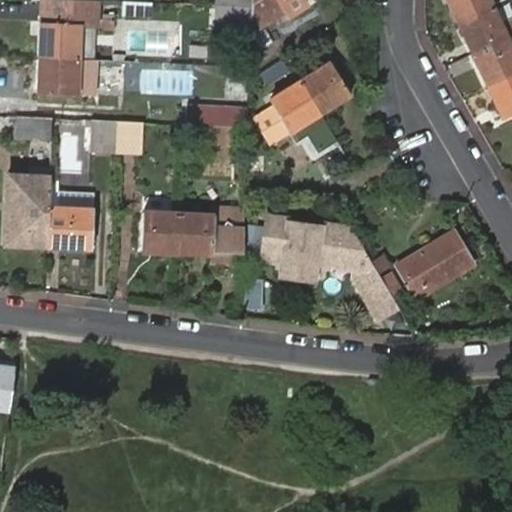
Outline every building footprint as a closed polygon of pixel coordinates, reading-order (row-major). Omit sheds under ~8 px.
[(42,0),(40,55),(77,58),(78,21),(92,22),(92,0),(42,0)] [(149,17),(150,2),(121,0),(120,15),(149,17)] [(308,0),(253,0),(253,6),(252,33),(285,11),(287,14),(309,0),(308,0)] [(447,0),(458,20),(493,4),(500,0),(447,0)] [(236,34),(251,35),(252,33),(253,6),(216,4),(215,25),(236,26),(236,34)] [(458,20),(473,52),(511,33),(511,18),(502,23),(493,4),(458,20)] [(337,32),(321,43),(328,56),(345,45),(337,32)] [(511,33),(473,52),(489,84),(511,73),(511,33)] [(77,58),(40,55),(38,92),(75,94),(77,58)] [(93,95),(94,58),(77,58),(75,94),(93,95)] [(300,81),(319,111),(347,94),(328,63),(300,81)] [(511,73),(489,84),(505,117),(511,113),(511,73)] [(269,143),(319,111),(300,81),(251,112),(269,143)] [(211,125),(230,126),(248,127),(249,107),(212,106),(211,125)] [(53,118),(16,117),(15,139),(52,140),(53,118)] [(90,151),(116,151),(117,121),(92,120),(90,151)] [(117,121),(116,151),(142,152),(143,122),(117,121)] [(211,125),(203,125),(203,145),(229,146),(230,126),(211,125)] [(5,246),(48,247),(50,189),(51,177),(7,176),(5,246)] [(50,189),(48,247),(94,248),(95,190),(50,189)] [(178,214),(176,251),(210,252),(209,261),(242,263),(244,208),(212,206),(212,216),(178,214)] [(140,250),(176,251),(178,214),(142,213),(140,250)] [(372,262),(350,224),(324,222),(324,225),(295,221),(294,219),(267,216),(263,255),(284,257),(292,268),(310,268),(318,260),(353,265),(375,301),(389,292),(381,277),(379,273),(372,262)] [(417,281),(423,290),(472,263),(454,230),(394,264),(407,287),(417,281)] [(389,267),(382,256),(372,262),(379,273),(389,267)] [(292,268),(284,257),(282,275),(315,279),(318,260),(310,268),(292,268)] [(399,289),(389,272),(381,277),(389,292),(391,294),(399,289)] [(412,296),(423,290),(417,281),(407,287),(412,296)]
